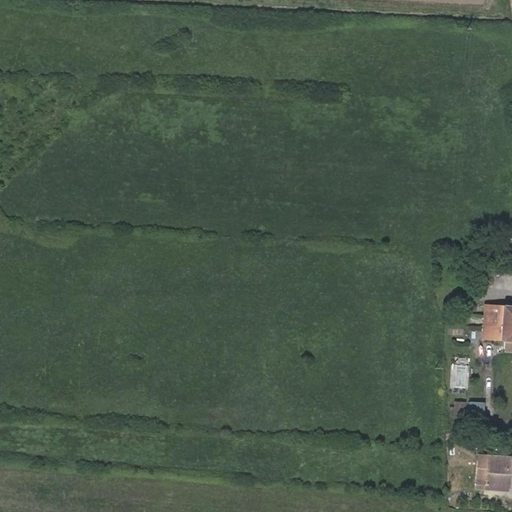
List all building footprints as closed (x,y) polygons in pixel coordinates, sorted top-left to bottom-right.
[(511,239),(500,238),(500,255),(511,255),(511,239)] [(511,306),(486,305),(483,341),(507,343),(506,353),(511,353),(511,306)] [(466,417),(466,401),(453,401),(453,417),(466,417)] [(483,488),(486,456),(477,455),(474,487),(483,488)] [(507,457),(486,456),(483,488),(505,490),(507,457)]
